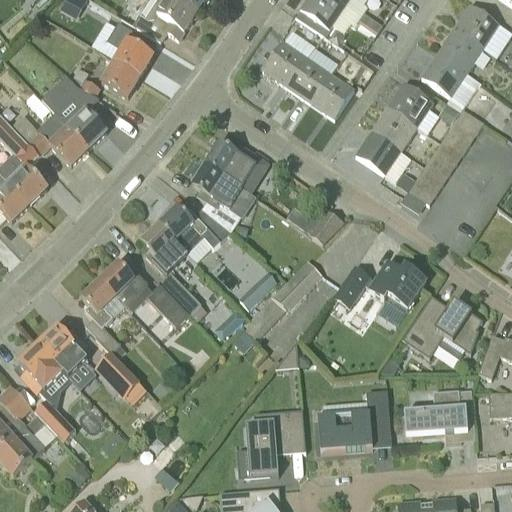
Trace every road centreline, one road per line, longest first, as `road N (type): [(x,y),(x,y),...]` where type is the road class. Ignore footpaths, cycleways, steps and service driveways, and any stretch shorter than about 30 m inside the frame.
road 1 (residential): [(0,309),(203,89)]
road 2 (residential): [(511,311),(324,175)]
road 3 (residential): [(324,175),(433,0)]
road 4 (residential): [(511,478),(367,478),(360,511)]
road 5 (residential): [(324,175),(203,89)]
